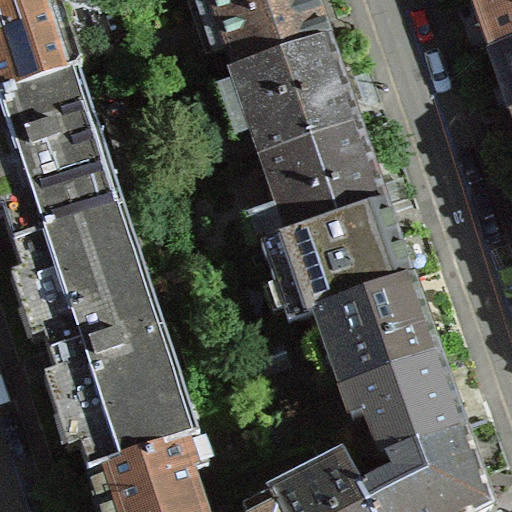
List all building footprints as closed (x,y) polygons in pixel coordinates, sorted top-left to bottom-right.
[(46,0),(0,0),(0,106),(74,82),(46,0)] [(209,60),(223,55),(232,78),(324,46),(308,0),(211,0),(205,2),(191,7),(209,60)] [(511,0),(466,0),(470,11),(486,58),(511,48),(511,0)] [(232,78),(228,79),(258,164),(354,131),(333,72),(324,46),(232,78)] [(511,48),(486,58),(491,71),(508,119),(511,117),(511,48)] [(74,82),(0,106),(0,227),(9,255),(119,219),(74,82)] [(354,131),(258,164),(286,244),(381,211),(363,159),(354,131)] [(381,211),(286,244),(258,254),(284,330),(312,320),(408,287),(388,231),(381,211)] [(119,219),(9,255),(35,333),(51,383),(39,387),(53,427),(64,423),(85,484),(182,452),(195,448),(119,219)] [(408,287),(312,320),(338,396),(434,362),(416,310),(408,287)] [(434,362),(338,396),(348,425),(361,421),(384,464),(460,438),(441,383),(434,362)] [(384,464),(393,481),(355,501),(360,511),(485,511),(460,438),(384,464)] [(195,511),(186,484),(192,482),(182,452),(85,484),(93,511),(195,511)] [(337,466),(266,502),(270,511),(360,511),(355,501),(337,466)]
